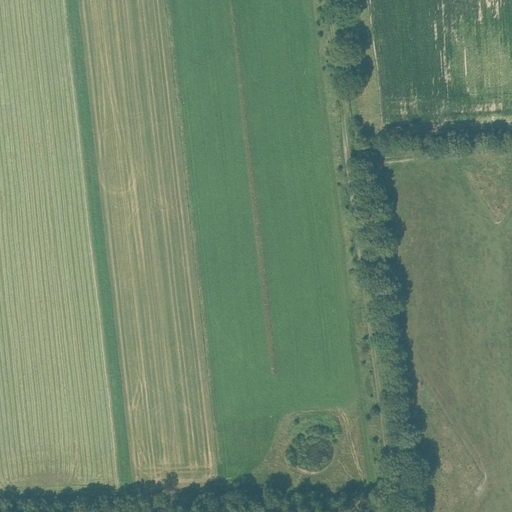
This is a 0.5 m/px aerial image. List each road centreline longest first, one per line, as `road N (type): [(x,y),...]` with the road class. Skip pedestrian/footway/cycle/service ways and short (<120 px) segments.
road 1 (track): [(390,483),(0,495)]
road 2 (track): [(347,160),(390,483)]
road 3 (track): [(326,0),(347,160)]
